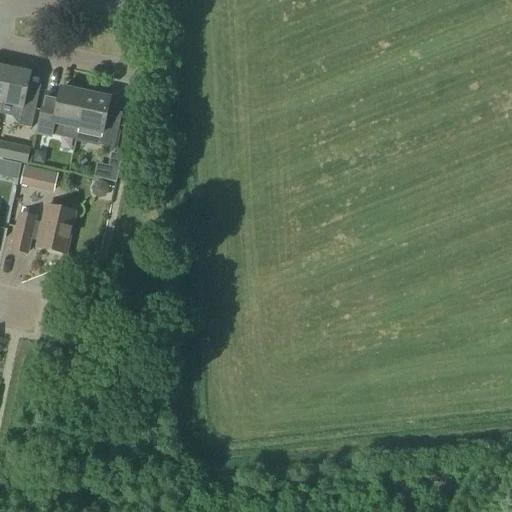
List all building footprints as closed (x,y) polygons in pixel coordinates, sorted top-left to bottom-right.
[(9,70),(1,105),(14,108),(11,118),(19,127),(31,130),(36,106),(24,103),(31,74),(29,74),(27,68),(16,66),(11,70),(9,70)] [(0,104),(1,105),(9,70),(0,67),(0,104)] [(75,141),(85,94),(81,93),(80,88),(68,85),(64,90),(61,89),(56,112),(41,109),(36,133),(60,138),(75,141)] [(85,94),(75,141),(90,145),(114,150),(119,126),(105,123),(110,100),(107,99),(105,93),(93,90),(89,95),(85,94)] [(44,160),(40,154),(35,153),(32,163),(43,166),(44,160)] [(102,184),(96,185),(92,190),(93,196),(99,200),(105,199),(108,194),(107,188),(102,184)] [(65,255),(74,214),(47,208),(43,224),(36,223),(37,218),(18,213),(9,252),(28,257),(32,237),(40,239),(37,249),(65,255)]
